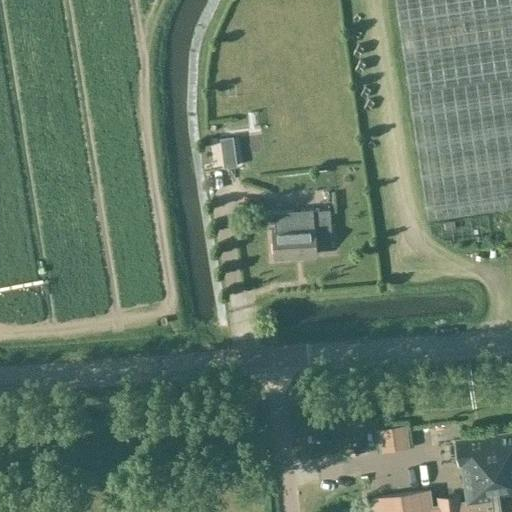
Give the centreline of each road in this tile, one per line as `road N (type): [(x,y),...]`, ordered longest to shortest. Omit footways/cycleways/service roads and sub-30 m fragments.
road 1 (unclassified): [(0,380),(273,357)]
road 2 (unclassified): [(273,357),(511,342)]
road 3 (residential): [(273,357),(290,511)]
